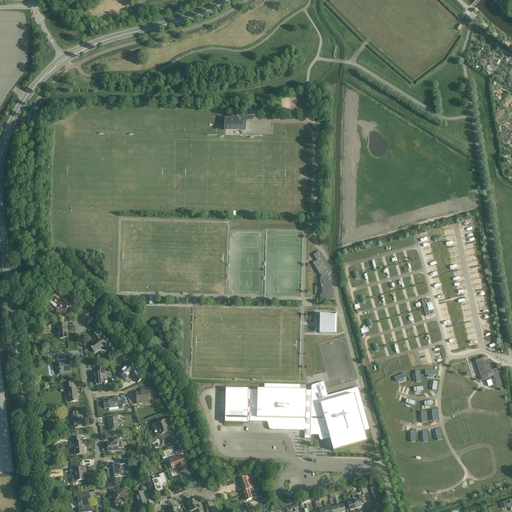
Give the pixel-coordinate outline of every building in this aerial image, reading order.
[(226,119),(226,130),(245,131),(245,120),(226,119)] [(315,261),(313,263),(320,275),(321,274),(321,277),(320,277),(320,285),(321,285),(321,287),(322,287),(322,295),(320,295),(320,299),(332,300),(332,278),(328,278),(328,274),(332,272),(319,252),(314,255),(317,261),(316,262),(315,261)] [(51,299),(49,302),(55,308),(57,310),(56,312),(60,316),(71,305),(64,299),(63,299),(57,293),(51,299)] [(434,314),(429,299),(422,301),(426,316),(434,314)] [(320,315),(320,329),(322,329),(322,333),(335,334),(336,316),(320,315)] [(59,339),(68,338),(67,327),(66,324),(67,324),(66,323),(56,325),(57,329),(58,329),(59,339)] [(95,352),(106,344),(101,337),(97,332),(92,336),(95,340),(93,342),(93,343),(90,345),(92,348),(92,349),(95,352)] [(61,374),(70,373),(69,361),(66,361),(65,355),(57,356),(58,359),(60,359),(61,374)] [(487,357),(475,361),(482,380),(493,376),(494,379),(490,380),(493,388),(497,387),(502,385),(497,369),(491,370),(487,357)] [(131,376),(134,379),(138,383),(142,378),(135,370),(129,364),(119,373),(125,379),(130,374),(131,376)] [(95,380),(93,380),(94,385),(95,385),(103,385),(103,378),(105,377),(104,368),(97,369),(97,373),(94,374),(95,380)] [(405,374),(394,377),(396,383),(407,379),(405,374)] [(306,391),(305,432),(305,439),(308,439),(310,439),(310,436),(311,436),(311,435),(312,435),(317,435),(318,435),(318,436),(319,436),(320,439),(320,440),(321,440),(322,440),(330,438),(334,451),(367,441),(365,431),(369,430),(358,388),(327,396),(324,382),(313,385),(312,386),(311,387),(311,391),(306,391)] [(69,403),(78,401),(76,388),(72,389),(71,383),(65,384),(66,392),(67,392),(69,403)] [(305,432),(306,391),(300,390),(300,385),(264,384),(264,390),(258,389),(258,390),(249,390),(249,389),(226,389),(225,423),(248,423),(248,422),(266,422),(267,422),(267,423),(268,423),(269,428),(269,429),(270,429),(270,430),(271,430),(303,431),(304,431),(305,432)] [(148,393),(151,393),(151,387),(143,388),(143,392),(136,393),(137,404),(143,403),(143,401),(149,401),(148,393)] [(119,409),(123,409),(122,401),(118,402),(118,399),(110,400),(110,401),(108,401),(108,400),(104,401),(105,409),(119,407),(119,409)] [(81,412),(69,413),(70,418),(73,417),(74,424),(71,425),(71,430),(76,430),(76,428),(82,427),(81,417),(82,416),(81,412)] [(110,431),(119,430),(117,418),(109,419),(110,431)] [(167,428),(170,427),(167,419),(152,425),(154,430),(159,428),(161,434),(169,431),(167,428)] [(83,447),(84,447),(84,441),(81,442),(81,440),(81,438),(81,437),(72,438),(73,443),(75,443),(76,449),(75,449),(76,455),(84,454),(83,447)] [(118,450),(118,448),(122,447),(121,442),(120,442),(120,438),(113,439),(113,442),(107,443),(108,452),(118,450)] [(180,472),(186,470),(184,465),(185,464),(182,456),(169,460),(172,469),(178,467),(179,469),(180,472)] [(80,462),(71,464),(71,468),(75,467),(76,469),(75,469),(76,473),(71,473),(72,483),(77,482),(77,481),(84,480),(83,473),(86,472),(85,468),(79,469),(78,467),(80,466),(80,463),(80,462)] [(114,472),(108,472),(109,478),(121,477),(121,475),(128,474),(127,471),(131,471),(130,464),(127,465),(126,464),(113,466),(114,472)] [(163,484),(166,482),(163,473),(159,475),(160,478),(153,480),(157,492),(163,490),(161,486),(163,484)] [(248,476),(238,479),(246,501),(252,499),(250,495),(255,494),(248,476)] [(144,495),(147,494),(144,487),(141,488),(142,492),(135,494),(139,505),(146,503),(144,495)] [(124,494),(126,494),(126,491),(111,492),(111,496),(113,496),(114,503),(125,501),(124,494)] [(78,499),(79,508),(79,511),(86,511),(91,511),(91,506),(89,506),(89,502),(90,502),(89,496),(83,496),(83,497),(81,497),(81,492),(74,493),(75,499),(78,499)] [(360,500),(354,502),(356,509),(362,507),(361,504),(364,503),(362,496),(359,497),(360,500)] [(353,499),(347,501),(348,503),(350,511),(356,509),(354,502),(353,499)] [(195,511),(202,511),(203,511),(200,504),(197,505),(195,500),(192,501),(187,502),(191,511),(195,510),(195,511)]
